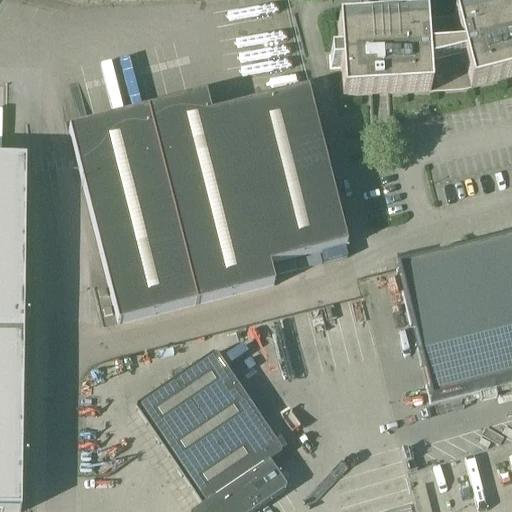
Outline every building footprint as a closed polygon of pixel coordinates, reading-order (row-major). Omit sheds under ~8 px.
[(339,56),(328,57),(329,70),(340,69),(342,98),(429,92),(428,70),(463,61),(470,89),(511,78),(511,2),(507,4),(506,1),(482,7),(483,9),(452,17),(461,52),(427,54),(424,19),(393,21),(393,18),(368,20),(368,23),(337,25),(339,56)] [(209,116),(204,97),(68,131),(117,326),(273,287),(268,267),(346,248),(306,92),(209,116)] [(6,167),(0,167),(0,511),(19,511),(20,511),(26,163),(25,163),(25,167),(6,167)] [(511,241),(395,271),(429,405),(511,384),(511,241)] [(135,407),(134,411),(201,509),(200,511),(254,511),(284,492),(285,488),(269,464),(279,456),(280,453),(215,357),(211,356),(135,407)]
